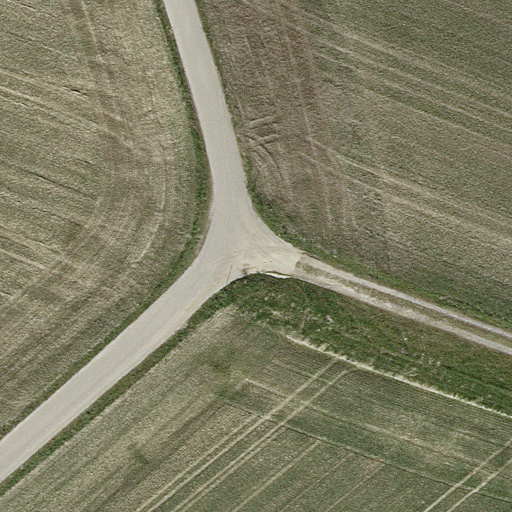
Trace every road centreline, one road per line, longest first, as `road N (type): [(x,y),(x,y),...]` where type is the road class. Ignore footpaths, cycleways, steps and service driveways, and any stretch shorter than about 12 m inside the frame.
road 1 (track): [(0,457),(229,249),(233,170),(179,0)]
road 2 (track): [(229,249),(511,349)]
